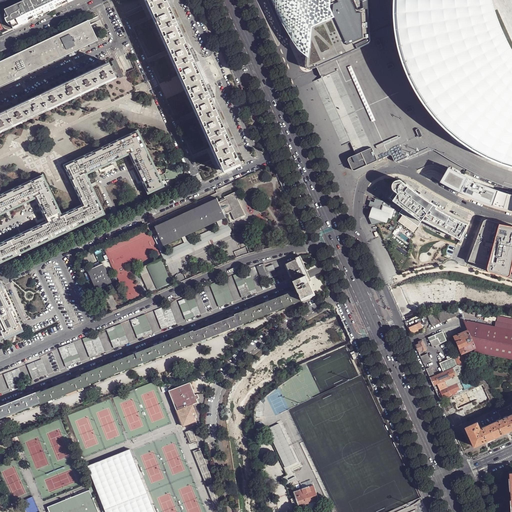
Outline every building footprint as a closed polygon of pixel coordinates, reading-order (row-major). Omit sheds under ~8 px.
[(11,0),(7,2),(0,3),(0,34),(9,30),(50,11),(54,8),(54,7),(56,6),(61,6),(68,2),(73,0),(11,0)] [(139,0),(124,0),(121,1),(124,11),(141,7),(139,0)] [(167,5),(164,0),(144,0),(182,83),(221,170),(238,163),(231,147),(225,135),(215,112),(206,93),(203,86),(198,75),(194,65),(186,48),(167,5)] [(275,0),(293,39),(294,39),(295,40),(297,40),(298,40),(299,39),(299,38),(302,3),(300,0),(275,0)] [(311,72),(318,68),(373,44),(369,0),(321,0),(323,4),(326,3),(330,10),(328,11),(327,11),(313,17),(312,18),(311,19),(311,20),(310,20),(307,67),(308,70),(309,71),(311,72)] [(400,43),(410,73),(422,98),(445,130),(469,149),(506,168),(511,169),(511,0),(399,0),(399,3),(400,43)] [(9,30),(0,34),(0,36),(54,12),(54,8),(50,11),(9,30)] [(88,21),(0,62),(0,85),(14,79),(21,76),(68,53),(75,51),(85,46),(97,40),(90,25),(88,21)] [(228,29),(224,30),(228,38),(229,41),(233,39),(228,29)] [(0,130),(114,77),(110,68),(108,64),(0,114),(0,130)] [(110,68),(114,77),(118,75),(119,77),(123,75),(118,64),(110,68)] [(289,78),(292,86),(303,82),(300,74),(289,78)] [(44,174),(25,183),(26,184),(42,176),(61,216),(84,205),(65,166),(137,132),(162,185),(164,185),(138,130),(63,165),(81,205),(62,213),(44,174)] [(364,130),(349,138),(356,154),(371,147),(364,130)] [(42,176),(26,184),(32,198),(36,196),(49,222),(44,224),(51,238),(60,233),(63,232),(78,225),(81,224),(89,220),(91,219),(103,213),(84,173),(130,152),(148,192),(162,185),(137,132),(65,166),(84,205),(61,216),(42,176)] [(355,169),(377,160),(371,147),(356,154),(349,157),(348,157),(348,159),(352,168),(353,169),(354,170),(355,169)] [(511,165),(508,165),(506,164),(494,160),(492,159),(480,154),(475,164),(478,166),(488,170),(491,171),(502,175),(511,177),(511,165)] [(511,188),(492,184),(448,164),(440,178),(484,198),(511,205),(511,188)] [(394,200),(408,213),(414,207),(453,232),(468,223),(462,220),(452,215),(442,209),(430,203),(421,196),(409,187),(401,181),(399,180),(396,180),(393,182),(392,185),(393,192),(389,197),(394,200)] [(0,196),(26,184),(25,183),(0,194),(0,196)] [(0,196),(0,212),(32,198),(26,184),(0,196)] [(224,196),(225,199),(231,212),(235,221),(235,220),(245,215),(245,216),(246,216),(235,192),(236,192),(225,197),(224,196)] [(155,226),(159,234),(164,246),(164,245),(184,236),(186,235),(218,221),(222,219),(225,217),(226,218),(225,215),(219,202),(217,198),(217,199),(156,227),(155,226)] [(219,202),(225,215),(231,212),(225,199),(219,202)] [(376,199),(375,203),(371,202),(370,206),(373,207),(369,219),(372,225),(375,225),(384,222),(387,224),(388,221),(396,217),(400,207),(376,199)] [(499,220),(484,216),(469,258),(488,263),(499,220)] [(222,219),(218,221),(220,226),(189,240),(186,235),(184,236),(187,242),(166,251),(159,234),(154,236),(165,261),(231,230),(228,222),(224,224),(222,219)] [(511,259),(511,222),(499,220),(488,263),(487,267),(509,272),(511,259)] [(45,241),(51,238),(44,224),(0,244),(0,261),(6,259),(9,258),(24,250),(27,249),(42,242),(45,241)] [(231,230),(165,261),(167,264),(233,234),(231,230)] [(307,275),(309,281),(312,280),(309,274),(301,256),(298,256),(295,258),(296,259),(286,264),(292,276),(294,281),(307,275)] [(145,267),(139,270),(149,293),(172,283),(171,283),(161,260),(161,259),(147,266),(146,265),(145,266),(145,267)] [(95,267),(88,271),(97,289),(96,290),(104,286),(105,289),(105,288),(104,286),(112,283),(112,282),(103,264),(104,264),(104,263),(96,267),(95,265),(94,265),(95,267)] [(263,281),(277,276),(273,264),(266,267),(264,264),(264,263),(257,266),(263,281)] [(241,272),(234,275),(243,298),(257,292),(249,273),(242,276),(241,272)] [(296,286),(298,289),(303,300),(315,294),(309,281),(307,275),(294,281),(296,286)] [(224,279),(210,284),(219,307),(233,301),(224,279)] [(0,330),(3,336),(22,327),(1,283),(0,282),(0,330)] [(0,419),(1,419),(9,416),(12,414),(22,410),(29,408),(33,406),(41,403),(42,404),(49,401),(56,399),(67,394),(79,389),(84,388),(91,385),(91,383),(99,380),(103,379),(111,375),(119,372),(123,371),(132,367),(140,364),(144,362),(153,359),(161,356),(165,354),(173,351),(182,347),(186,346),(194,343),(194,344),(202,341),(207,339),(219,334),(231,330),(236,328),(244,324),(243,323),(251,320),(255,319),(264,315),(272,312),(276,310),(285,307),(293,304),(297,302),(303,300),(298,289),(281,296),(260,304),(239,313),(235,314),(235,315),(221,321),(215,324),(208,326),(194,332),(194,330),(190,332),(169,340),(148,348),(128,356),(107,365),(87,372),(82,374),(83,376),(70,381),(63,383),(56,386),(41,392),(41,391),(37,392),(17,400),(0,406),(0,419)] [(193,296),(179,301),(186,320),(200,314),(193,296)] [(169,305),(155,311),(162,329),(176,324),(169,305)] [(434,311),(426,314),(429,321),(432,319),(433,322),(430,323),(432,326),(439,323),(434,311)] [(436,312),(440,323),(456,316),(455,311),(436,312)] [(428,328),(432,326),(430,323),(429,321),(426,314),(423,315),(428,328)] [(145,315),(131,320),(138,339),(152,333),(145,315)] [(495,328),(464,321),(468,331),(475,348),(474,351),(511,358),(511,319),(497,316),(496,323),(495,328)] [(408,328),(412,335),(424,329),(420,322),(408,328)] [(121,324),(107,329),(114,348),(128,343),(121,324)] [(207,339),(202,341),(203,343),(222,335),(237,330),(236,328),(231,330),(219,334),(207,339)] [(462,353),(475,348),(468,331),(455,337),(462,353)] [(423,340),(424,344),(437,338),(443,336),(442,332),(423,340)] [(97,333),(83,339),(90,358),(104,352),(97,333)] [(437,338),(440,344),(446,341),(443,336),(437,338)] [(424,344),(423,340),(418,342),(419,344),(415,345),(418,351),(422,350),(423,352),(427,350),(424,344)] [(444,353),(450,350),(446,341),(440,344),(444,353)] [(73,343),(59,348),(66,367),(80,361),(73,343)] [(427,354),(420,357),(424,364),(430,361),(427,354)] [(467,367),(462,356),(458,358),(458,356),(454,358),(457,365),(465,366),(467,367)] [(437,364),(441,373),(452,368),(457,365),(454,358),(453,357),(437,364)] [(41,360),(27,365),(33,380),(47,375),(41,360)] [(430,378),(433,386),(445,381),(467,371),(467,370),(465,366),(457,365),(452,368),(441,373),(438,375),(430,378)] [(438,375),(434,366),(426,369),(430,378),(438,375)] [(18,369),(4,374),(10,389),(17,386),(16,383),(23,380),(18,369)] [(467,371),(445,381),(448,388),(452,386),(451,384),(456,382),(455,381),(455,380),(460,378),(461,382),(470,378),(467,371)] [(190,382),(168,390),(182,426),(196,421),(195,418),(196,417),(195,415),(197,415),(193,404),(198,402),(196,399),(199,398),(197,394),(195,395),(190,382)] [(448,388),(441,391),(444,398),(450,395),(450,394),(460,390),(456,382),(451,384),(452,386),(448,388)] [(56,399),(49,401),(50,403),(64,397),(84,389),(84,388),(79,389),(67,394),(56,399)] [(511,408),(510,405),(498,411),(501,418),(501,420),(511,414),(511,408)] [(511,429),(511,414),(501,420),(500,420),(489,425),(495,438),(508,432),(511,429)] [(495,438),(489,425),(483,428),(481,429),(480,427),(478,422),(466,428),(474,447),(487,441),(495,438)] [(297,463),(280,426),(269,432),(286,468),(297,463)] [(192,429),(185,432),(189,444),(196,441),(192,429)] [(104,511),(153,511),(131,448),(88,464),(104,511)] [(199,448),(192,451),(204,481),(211,478),(199,448)] [(213,483),(206,486),(214,506),(221,504),(213,483)] [(297,500),(292,501),(294,507),(318,500),(314,485),(294,492),(296,497),(297,500)] [(98,511),(96,506),(89,489),(47,507),(48,511),(98,511)]
